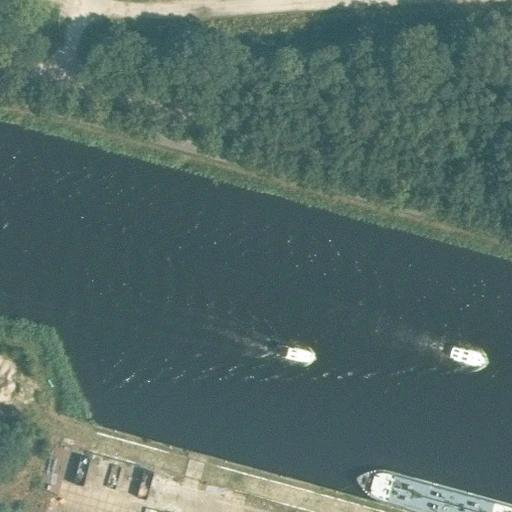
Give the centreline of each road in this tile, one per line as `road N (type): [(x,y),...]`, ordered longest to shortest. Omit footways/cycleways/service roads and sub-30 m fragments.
road 1 (track): [(511,208),(0,69)]
road 2 (tertiary): [(82,0),(125,10),(334,0)]
